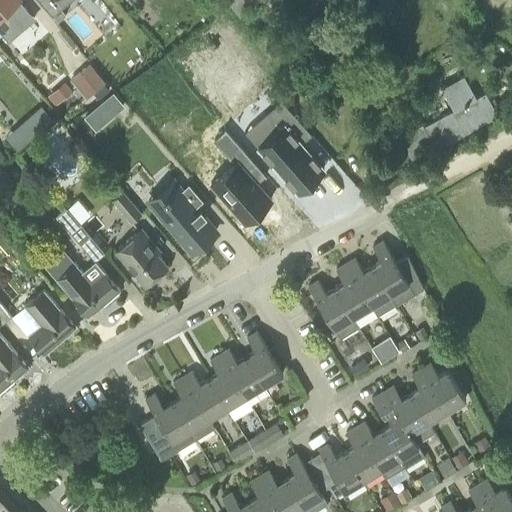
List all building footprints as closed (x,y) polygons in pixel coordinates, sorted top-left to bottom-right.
[(29,10),(20,0),(0,0),(0,30),(9,41),(23,29),(16,21),(29,10)] [(227,0),(241,16),(260,0),(227,0)] [(66,14),(61,9),(53,16),(58,21),(66,14)] [(104,81),(88,62),(70,78),(86,97),(104,81)] [(486,92),(477,97),(464,74),(442,87),(454,110),(424,126),(436,148),(498,114),(496,112),(501,109),(494,98),(490,100),(486,92)] [(72,90),(65,81),(48,95),(55,104),(72,90)] [(109,90),(104,83),(93,92),(98,99),(109,90)] [(125,105),(113,91),(84,116),(96,130),(125,105)] [(280,129),(259,147),(299,192),(326,169),(303,143),(313,135),(283,100),(267,114),(280,129)] [(40,105),(7,135),(17,145),(49,115),(40,105)] [(261,167),(225,127),(224,127),(213,137),(233,160),(210,180),(244,219),(270,196),(252,175),(261,167)] [(0,191),(3,195),(18,183),(3,164),(0,166),(0,191)] [(153,206),(191,250),(216,229),(195,205),(202,199),(188,182),(181,188),(178,185),(153,206)] [(112,198),(132,221),(142,212),(123,189),(112,198)] [(58,217),(81,242),(80,242),(96,261),(105,252),(90,234),(89,235),(67,210),(58,217)] [(168,265),(150,244),(153,241),(142,227),(116,249),(145,284),(168,265)] [(396,261),(383,240),(373,246),(382,259),(373,265),(396,303),(424,287),(408,254),(396,261)] [(56,278),(88,316),(121,289),(104,269),(92,280),(76,261),(74,263),(65,252),(49,266),(58,277),(56,278)] [(396,303),(373,265),(364,270),(355,257),(346,262),(378,315),(396,303)] [(378,315),(346,262),(336,268),(345,282),(336,287),(359,326),(378,315)] [(340,337),(357,327),(359,326),(336,287),(327,293),(318,279),(308,285),(340,337)] [(41,323),(27,334),(44,354),(76,327),(44,288),(25,305),(41,323)] [(0,320),(3,323),(12,316),(0,301),(0,320)] [(421,338),(428,334),(423,326),(416,330),(421,338)] [(264,383),(283,372),(257,330),(247,336),(256,350),(247,355),(264,384),(264,383)] [(0,391),(29,367),(0,332),(0,391)] [(402,351),(410,346),(405,338),(396,343),(402,351)] [(229,347),(220,353),(251,404),(252,403),(270,392),(264,383),(264,384),(247,355),(238,361),(229,347)] [(219,372),(210,378),(227,406),(234,418),(254,406),(252,403),(251,404),(220,353),(211,358),(219,372)] [(350,366),(355,375),(370,365),(365,357),(350,366)] [(466,398),(449,369),(439,375),(431,361),(421,367),(447,409),(466,398)] [(447,409),(421,367),(412,373),(420,386),(411,392),(429,420),(430,420),(447,409)] [(209,417),(227,406),(210,378),(201,383),(192,369),(183,375),(209,417)] [(182,395),(173,400),(196,438),(216,427),(209,417),(183,375),(174,381),(182,395)] [(435,430),(430,420),(429,420),(411,392),(402,398),(394,384),(384,390),(410,432),(417,442),(435,430)] [(289,388),(289,397),(298,397),(298,387),(289,388)] [(383,428),(406,467),(425,455),(417,442),(410,432),(384,390),(372,397),(385,417),(387,415),(392,423),(383,428)] [(162,459),(177,450),(196,438),(173,400),(164,406),(155,392),(146,398),(155,414),(140,423),(162,459)] [(381,468),(382,467),(388,476),(405,465),(406,467),(383,428),(373,434),(365,420),(356,426),(381,468)] [(283,432),(283,431),(276,421),(265,428),(272,439),(283,432)] [(363,479),(381,468),(356,426),(346,431),(355,445),(346,450),(363,479)] [(247,439),(254,450),(272,439),(265,428),(247,439)] [(493,445),(486,434),(474,442),(481,453),(493,445)] [(236,461),(254,450),(247,439),(229,449),(236,461)] [(318,448),(320,451),(312,457),(330,486),(336,495),(363,479),(346,450),(337,456),(328,442),(318,448)] [(458,466),(468,460),(462,450),(452,456),(458,466)] [(312,457),(303,462),(297,452),(287,458),(296,472),(286,477),(307,511),(311,511),(327,502),(321,491),(330,486),(312,457)] [(226,467),(221,458),(213,462),(217,471),(226,467)] [(282,511),(307,511),(286,477),(277,483),(269,469),(260,475),(282,511)] [(200,479),(195,470),(186,475),(191,484),(200,479)] [(258,494),(249,499),(257,511),(282,511),(260,475),(250,480),(258,494)] [(495,511),(511,511),(511,495),(506,485),(496,491),(488,477),(478,483),(495,511)] [(470,511),(495,511),(478,483),(469,489),(477,502),(468,508),(470,511)] [(403,502),(412,495),(406,486),(397,492),(403,502)] [(0,502),(9,494),(8,494),(3,488),(0,490),(0,502)] [(380,498),(387,510),(401,502),(394,490),(380,498)] [(230,510),(227,511),(257,511),(249,499),(240,505),(232,491),(222,497),(230,510)] [(18,511),(11,504),(15,500),(9,494),(0,502),(0,511),(18,511)] [(441,506),(444,511),(470,511),(468,508),(461,511),(458,511),(451,500),(441,506)]
